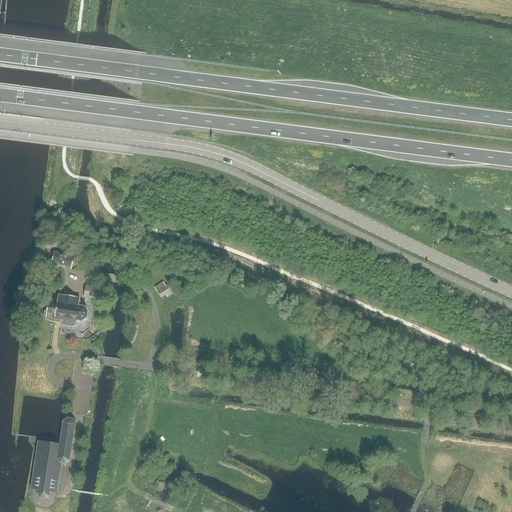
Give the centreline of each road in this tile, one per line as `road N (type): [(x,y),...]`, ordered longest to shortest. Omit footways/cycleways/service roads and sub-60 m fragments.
road 1 (secondary): [(511,292),(231,160),(0,123)]
road 2 (trunk): [(0,95),(511,160)]
road 3 (trunk): [(511,120),(0,55)]
road 4 (unclassified): [(157,371),(511,420)]
